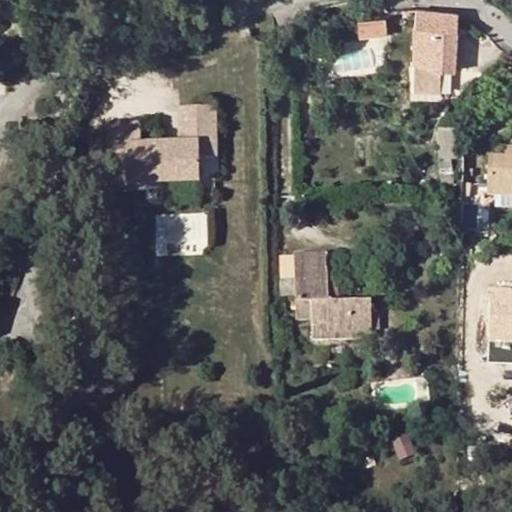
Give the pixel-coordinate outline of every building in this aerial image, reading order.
[(449,13),(416,11),(413,93),(432,93),(433,71),(454,72),(457,14),(449,13)] [(387,31),(385,15),(358,20),(360,36),(387,31)] [(215,109),(181,110),(182,129),(216,129),(215,109)] [(141,126),(106,127),(107,174),(127,173),(128,187),(201,184),(200,160),(217,160),(216,129),(182,129),(182,146),(142,148),(141,126)] [(503,193),(511,193),(511,156),(504,157),(488,156),(486,193),(503,193)] [(127,173),(107,174),(108,194),(128,193),(128,187),(127,173)] [(442,192),(453,192),(453,177),(441,176),(442,192)] [(511,193),(503,193),(503,201),(511,201),(511,193)] [(158,211),(158,253),(208,252),(208,210),(158,211)] [(295,255),(296,319),(312,319),(311,307),(327,306),(327,315),(370,313),(370,283),(325,284),(325,254),(295,255)] [(511,292),(498,286),(489,303),(493,306),(489,313),(504,321),(501,326),(511,330),(511,292)] [(493,306),(489,303),(483,317),(501,326),(504,321),(489,313),(493,306)] [(327,306),(311,307),(312,319),(311,323),(370,322),(370,313),(327,315),(327,306)] [(377,403),(421,401),(420,377),(376,379),(377,403)] [(511,460),(489,464),(493,492),(511,488),(511,460)]
